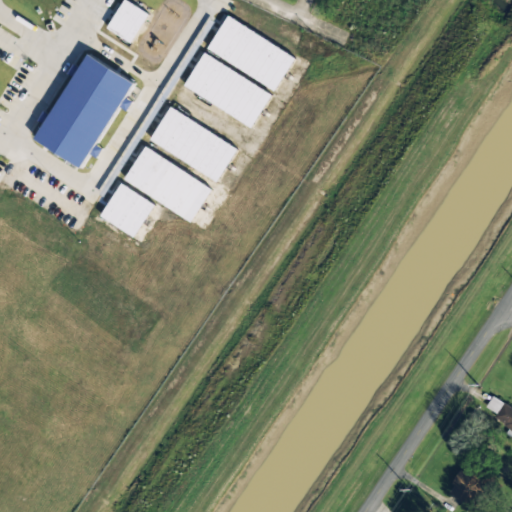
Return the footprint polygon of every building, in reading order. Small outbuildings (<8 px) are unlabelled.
[(133,44),(149,13),(124,0),(123,0),(108,30),(133,44)] [(296,57),(228,17),(208,50),(276,91),(296,57)] [(136,83),(87,54),(37,141),(83,168),(91,154),(98,159),(103,149),(98,146),(120,108),(127,112),(133,102),(127,99),(136,83)] [(273,94),(205,54),(185,87),(252,128),(273,94)] [(218,182),(238,148),(170,108),(150,141),(218,182)] [(125,181),(159,202),(180,168),(146,147),(125,181)] [(511,429),(511,407),(493,395),(483,410),(511,429)] [(448,492),(468,505),(487,473),(466,461),(448,492)]
